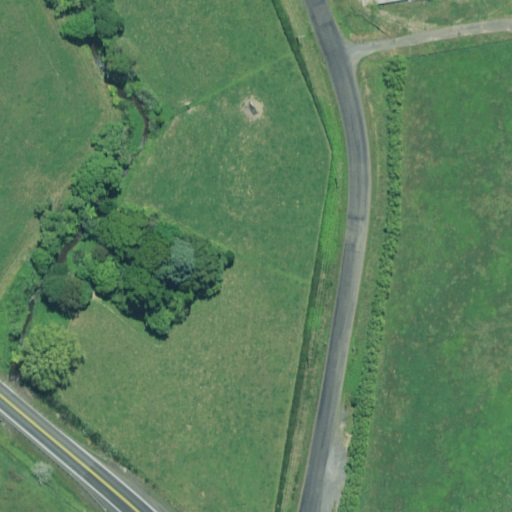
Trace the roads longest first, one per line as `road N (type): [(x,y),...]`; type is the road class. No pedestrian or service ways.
road 1 (unclassified): [(317,0),(352,136),(353,188),(310,511)]
road 2 (primary): [(137,511),(0,393)]
